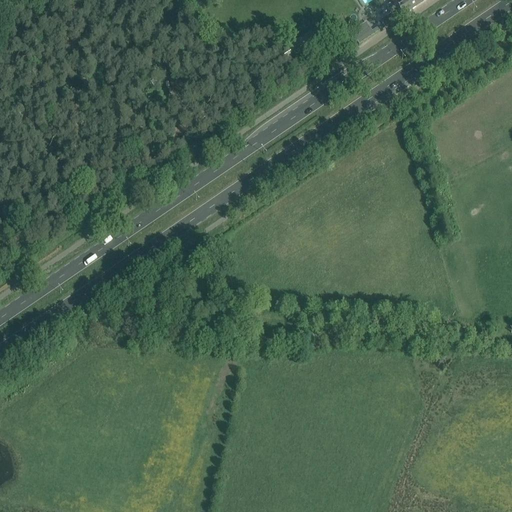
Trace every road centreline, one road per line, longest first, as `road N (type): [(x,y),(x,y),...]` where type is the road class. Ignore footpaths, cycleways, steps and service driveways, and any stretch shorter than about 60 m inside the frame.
road 1 (primary): [(0,354),(511,1)]
road 2 (primary): [(466,0),(0,315)]
road 3 (track): [(291,317),(511,338)]
road 4 (track): [(291,317),(241,312),(186,244)]
